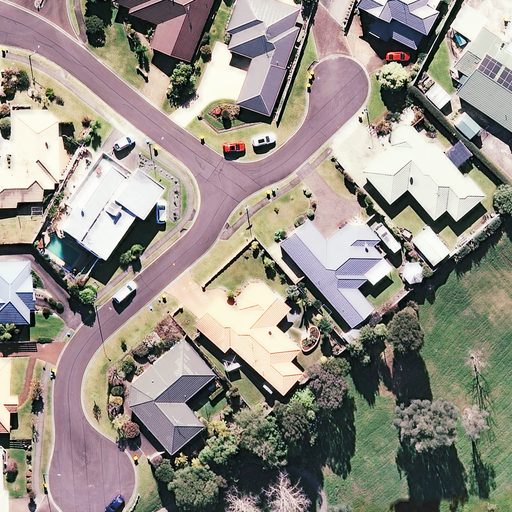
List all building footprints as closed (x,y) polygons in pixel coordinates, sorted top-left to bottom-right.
[(130,9),(129,13),(158,24),(150,46),(189,61),(212,0),(113,0),(112,3),(130,9)] [(274,0),(236,0),(226,34),(232,35),(227,50),(252,58),(237,105),(270,116),(297,29),(293,28),(299,8),(274,0)] [(441,0),(356,0),(354,4),(377,16),(369,32),(386,41),(389,36),(416,50),(441,0)] [(466,75),(453,92),(511,133),(511,16),(497,37),(482,27),(488,19),(465,3),(448,27),(469,42),(453,66),(466,75)] [(449,99),(437,86),(426,96),(439,109),(449,99)] [(480,127),(466,113),(455,125),(468,139),(480,127)] [(56,191),(55,114),(9,114),(9,139),(0,139),(0,209),(15,210),(15,204),(39,204),(39,191),(56,191)] [(484,196),(458,166),(472,154),(461,140),(443,155),(432,142),(427,147),(406,122),(387,138),(393,145),(362,172),(389,203),(407,188),(433,219),(445,209),(455,220),(484,196)] [(100,158),(80,188),(81,190),(79,190),(77,191),(75,192),(73,193),(72,195),(70,196),(69,198),(68,200),(68,202),(67,204),(67,206),(67,208),(68,210),(68,213),(56,232),(102,263),(132,218),(139,223),(159,192),(131,173),(129,177),(100,158)] [(366,278),(363,274),(387,253),(356,216),(326,242),(308,220),(280,244),(351,327),(372,308),(355,288),(366,278)] [(449,252),(428,228),(413,241),(433,265),(449,252)] [(425,273),(414,260),(400,271),(411,285),(425,273)] [(0,326),(27,326),(28,266),(0,265),(0,326)] [(219,295),(193,324),(225,352),(229,347),(267,380),(262,387),(271,394),(275,389),(282,395),(303,371),(292,361),(302,349),(276,326),(291,309),(262,283),(250,282),(231,305),(219,295)] [(214,374),(183,338),(136,380),(127,403),(171,453),(203,426),(182,402),(214,374)] [(0,435),(7,435),(8,415),(14,415),(15,398),(8,398),(9,360),(0,360),(0,435)]
